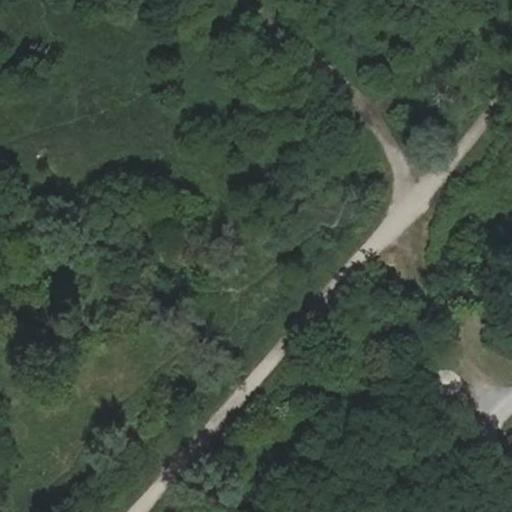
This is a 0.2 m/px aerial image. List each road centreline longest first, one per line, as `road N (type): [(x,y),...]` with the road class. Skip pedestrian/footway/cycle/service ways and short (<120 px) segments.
road 1 (track): [(140,511),(440,180),(511,89)]
road 2 (track): [(252,0),(385,126),(401,161),(387,238),(459,349),(475,389),(473,435)]
